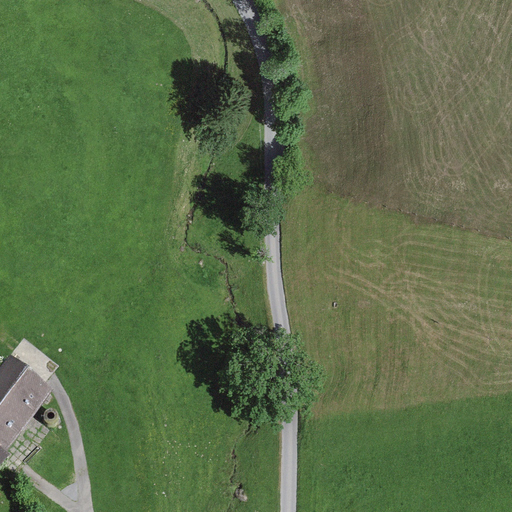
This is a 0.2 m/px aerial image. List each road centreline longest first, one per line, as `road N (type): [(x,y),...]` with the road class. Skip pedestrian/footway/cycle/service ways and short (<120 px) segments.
road 1 (unclassified): [(287,511),(289,369),(273,269),(275,87),(243,0)]
road 2 (track): [(41,363),(68,411),(75,508)]
